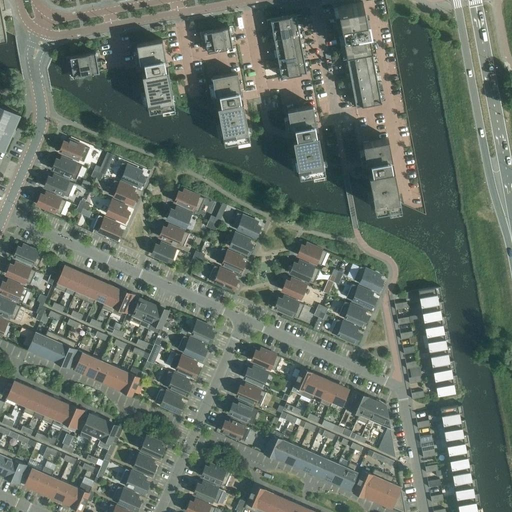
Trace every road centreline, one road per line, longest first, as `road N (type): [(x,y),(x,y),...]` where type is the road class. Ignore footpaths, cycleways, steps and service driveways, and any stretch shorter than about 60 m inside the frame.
road 1 (residential): [(423,511),(397,384),(242,316)]
road 2 (residential): [(242,316),(4,213)]
road 3 (residential): [(159,511),(242,316)]
road 4 (primary): [(456,0),(486,163),(505,203)]
road 5 (primary): [(505,203),(475,0)]
road 6 (unclassified): [(20,173),(41,123),(33,60),(42,33)]
